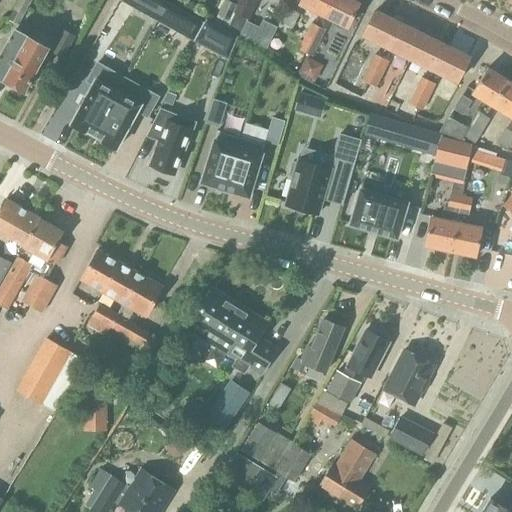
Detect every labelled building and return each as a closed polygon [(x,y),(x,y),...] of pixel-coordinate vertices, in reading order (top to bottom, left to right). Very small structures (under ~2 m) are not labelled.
[(18,0),(12,12),(7,21),(17,27),(22,18),(31,0),(18,0)] [(125,0),(158,19),(167,3),(162,0),(125,0)] [(228,22),(236,4),(227,0),(224,0),(217,17),(228,22)] [(228,22),(226,27),(239,34),(246,19),(255,0),(239,0),(237,5),(228,22)] [(323,17),(331,0),(301,0),(299,6),(323,17)] [(353,0),(331,0),(323,17),(329,20),(325,28),(343,37),(359,3),(353,0)] [(203,22),(167,3),(158,19),(194,40),(203,22)] [(385,48),(398,22),(376,11),(363,37),(385,48)] [(206,20),(196,40),(229,57),(237,36),(206,20)] [(409,59),(421,33),(398,22),(385,48),(409,59)] [(312,41),(318,44),(325,30),(312,24),(306,36),(312,39),(312,41)] [(259,27),(253,40),(266,47),(273,34),(259,27)] [(0,79),(23,93),(48,49),(14,30),(0,55),(0,79)] [(62,57),(73,37),(61,30),(50,51),(62,57)] [(433,71),(445,45),(421,33),(409,59),(433,71)] [(312,57),(318,44),(312,41),(312,39),(306,36),(299,50),(312,57)] [(445,45),(433,71),(457,83),(470,57),(445,45)] [(374,55),(368,67),(376,70),(376,73),(380,75),(387,61),(374,55)] [(95,134),(126,77),(110,66),(98,58),(86,79),(93,83),(70,122),(85,131),(87,129),(95,134)] [(298,58),(294,75),(313,80),(317,63),(298,58)] [(376,70),(368,67),(362,80),(374,86),(380,75),(376,73),(376,70)] [(494,107),(509,81),(487,67),(471,93),(494,107)] [(138,84),(126,77),(95,134),(101,137),(100,139),(116,148),(137,111),(148,118),(159,95),(138,84)] [(421,78),(415,90),(423,94),(421,97),(427,100),(434,84),(421,78)] [(511,118),(511,82),(509,81),(494,107),(494,108),(511,118)] [(423,94),(415,90),(408,104),(422,110),(427,100),(421,97),(423,94)] [(226,104),(213,100),(204,124),(218,129),(226,104)] [(158,107),(147,136),(160,141),(150,166),(172,175),(193,121),(158,107)] [(479,112),(475,119),(472,124),(482,129),(489,118),(479,112)] [(370,114),(364,133),(387,140),(389,134),(391,126),(393,121),(383,118),(370,114)] [(511,118),(498,141),(508,147),(511,140),(511,118)] [(277,147),(284,122),(272,119),(265,143),(277,147)] [(482,129),(472,124),(465,135),(475,141),(482,129)] [(415,128),(410,146),(436,154),(441,137),(441,136),(438,135),(415,128)] [(200,187),(223,195),(240,141),(219,134),(218,140),(215,139),(200,187)] [(293,178),(286,205),(319,214),(327,187),(346,192),(361,140),(339,134),(330,165),(299,157),(297,163),(291,161),(287,176),(293,178)] [(436,154),(434,161),(466,169),(473,146),(441,137),(436,154)] [(262,148),(240,141),(223,195),(250,203),(263,156),(260,156),(262,148)] [(488,154),(485,163),(502,169),(505,160),(488,154)] [(502,169),(500,175),(509,178),(511,169),(511,161),(505,160),(502,169)] [(453,183),(451,194),(462,196),(464,185),(453,183)] [(359,189),(348,226),(398,241),(409,204),(359,189)] [(462,196),(451,194),(448,208),(459,210),(462,196)] [(470,212),(473,199),(462,196),(459,210),(470,212)] [(511,199),(510,198),(502,206),(511,214),(511,199)] [(23,247),(39,218),(7,200),(0,212),(0,238),(7,242),(9,239),(23,247)] [(425,246),(450,252),(456,222),(459,210),(448,208),(445,220),(432,217),(425,246)] [(39,218),(23,247),(0,288),(0,304),(7,309),(28,271),(36,276),(22,301),(42,312),(56,286),(46,280),(55,263),(56,264),(66,247),(57,242),(62,233),(39,220),(40,219),(39,218)] [(481,227),(456,222),(450,252),(475,257),(481,227)] [(102,291),(118,262),(97,250),(81,279),(102,291)] [(0,276),(9,261),(0,255),(0,276)] [(124,303),(140,274),(118,262),(102,291),(124,303)] [(124,303),(110,328),(127,337),(124,342),(137,350),(147,333),(126,321),(133,309),(146,316),(162,287),(140,274),(124,303)] [(261,373),(277,348),(258,336),(267,322),(212,289),(188,328),(237,358),(232,366),(245,374),(249,366),(261,373)] [(176,292),(163,314),(171,319),(184,297),(176,292)] [(110,327),(119,312),(108,306),(99,321),(110,327)] [(296,357),(290,368),(305,375),(309,366),(324,373),(343,327),(323,319),(311,348),(305,345),(299,358),(296,357)] [(367,330),(349,365),(369,376),(387,341),(367,330)] [(57,413),(86,361),(47,338),(17,391),(57,413)] [(414,404),(434,365),(404,349),(384,388),(414,404)] [(323,390),(317,400),(342,413),(348,403),(350,404),(361,383),(336,370),(325,392),(323,390)] [(229,391),(202,429),(219,440),(245,400),(229,391)] [(85,430),(104,430),(104,393),(84,394),(85,430)] [(317,403),(308,420),(318,426),(321,419),(335,427),(341,416),(317,403)] [(421,454),(432,433),(400,417),(389,438),(421,454)] [(384,436),(388,430),(364,418),(361,424),(384,436)] [(258,422),(242,450),(259,460),(276,433),(258,422)] [(170,440),(166,446),(167,453),(173,457),(180,456),(184,450),(182,443),(177,439),(170,440)] [(359,479),(374,456),(352,442),(337,466),(332,463),(318,487),(355,510),(370,486),(359,479)] [(291,445),(276,471),(293,481),(309,455),(291,445)] [(236,454),(224,472),(262,495),(273,476),(236,454)] [(100,493),(90,510),(92,511),(104,511),(113,499),(122,484),(110,477),(100,470),(90,486),(100,493)] [(122,484),(113,499),(121,504),(130,510),(128,511),(160,511),(174,491),(142,470),(130,489),(122,484)] [(511,511),(511,502),(508,510),(489,499),(481,511),(511,511)]
